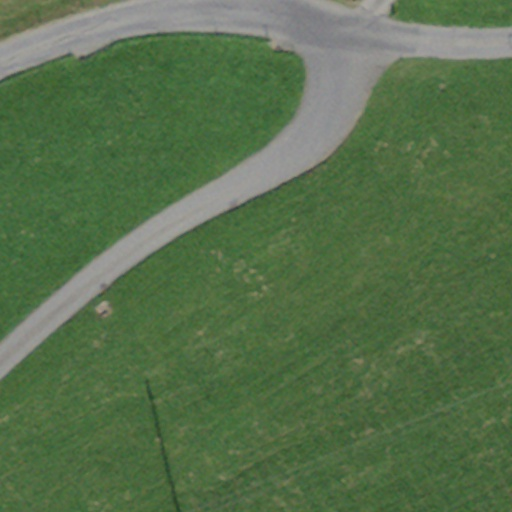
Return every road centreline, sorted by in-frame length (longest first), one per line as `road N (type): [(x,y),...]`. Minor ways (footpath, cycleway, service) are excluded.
road 1 (track): [(0,380),(188,217),(309,150),(352,39)]
road 2 (unclassified): [(352,39),(270,11),(210,6),(152,13),(0,62)]
road 3 (residential): [(352,39),(511,41)]
